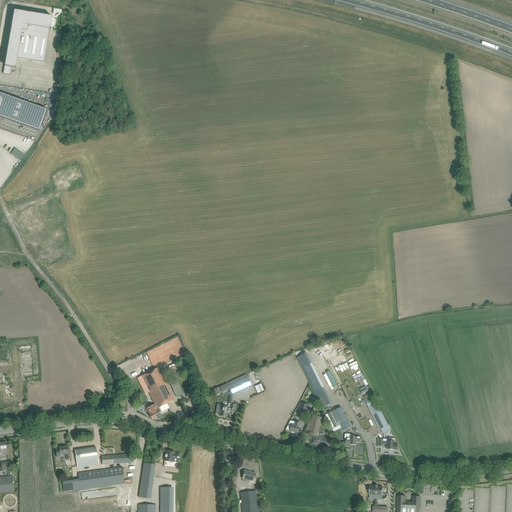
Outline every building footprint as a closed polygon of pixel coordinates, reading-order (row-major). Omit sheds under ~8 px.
[(14,11),(7,50),(5,67),(16,69),(17,59),(44,63),(52,17),(14,11)] [(0,119),(1,117),(39,131),(47,110),(0,93),(0,119)] [(31,345),(18,346),(21,377),(34,376),(31,345)] [(0,363),(13,363),(13,347),(0,347),(0,363)] [(297,358),(302,368),(310,364),(305,354),(297,358)] [(305,367),(302,368),(310,384),(322,408),(330,404),(318,380),(313,383),(305,367)] [(141,376),(149,393),(166,385),(158,368),(141,376)] [(0,388),(4,389),(5,400),(14,400),(14,373),(0,372),(0,388)] [(252,386),(248,377),(247,375),(229,383),(230,385),(228,386),(230,390),(232,395),(234,394),(252,386)] [(254,387),(257,393),(264,390),(261,384),(254,387)] [(149,393),(155,405),(157,409),(160,408),(174,400),(166,385),(149,393)] [(363,397),(368,407),(377,403),(372,392),(363,397)] [(299,413),(307,415),(309,405),(301,403),(299,413)] [(228,407),(221,405),(219,405),(218,405),(217,406),(217,407),(216,411),(215,415),(219,415),(219,416),(226,417),(227,414),(233,415),(234,409),(236,409),(236,405),(232,404),(231,404),(230,408),(230,410),(228,409),(228,407)] [(152,420),(156,418),(152,411),(157,409),(155,405),(147,409),(150,414),(149,415),(150,418),(151,418),(152,420)] [(347,419),(341,407),(333,411),(334,413),(343,431),(352,426),(348,418),(347,419)] [(152,411),(156,418),(157,420),(162,418),(160,413),(162,412),(160,408),(157,409),(152,411)] [(380,409),(371,413),(380,430),(381,429),(383,433),(391,429),(389,424),(388,425),(380,409)] [(328,415),(335,428),(340,425),(334,413),(333,414),(333,412),(328,415)] [(313,416),(304,434),(309,435),(309,434),(315,435),(315,434),(318,434),(322,418),(313,416)] [(290,421),(286,430),(291,431),(291,432),(292,432),(291,433),(294,433),(295,432),(298,433),(299,428),(300,423),(297,422),(290,421)] [(345,443),(347,443),(350,444),(356,445),(357,442),(361,442),(361,438),(352,437),(352,435),(351,434),(346,433),(345,434),(344,439),(346,439),(345,443)] [(317,437),(318,434),(315,434),(315,435),(313,444),(333,448),(334,443),(335,440),(317,437)] [(379,441),(379,446),(383,446),(383,445),(387,445),(387,449),(394,449),(397,449),(398,445),(395,444),(395,442),(395,439),(389,438),(388,439),(388,441),(383,441),(383,439),(379,439),(379,441)] [(56,449),(56,454),(57,457),(60,457),(60,455),(66,454),(66,459),(71,459),(70,449),(68,450),(67,447),(59,448),(59,449),(56,449)] [(74,450),(75,457),(77,468),(98,465),(96,448),(74,450)] [(164,461),(169,462),(173,462),(179,462),(180,454),(175,453),(175,452),(166,451),(164,461)] [(102,456),(102,465),(132,463),(132,454),(102,456)] [(1,462),(2,471),(11,470),(10,461),(1,462)] [(138,497),(150,499),(155,465),(143,463),(138,497)] [(62,481),(63,492),(125,484),(122,467),(78,473),(78,479),(62,481)] [(244,471),(243,475),(243,478),(246,478),(246,480),(254,481),(255,473),(248,472),(248,471),(244,471)] [(0,476),(0,493),(14,492),(12,476),(0,476)] [(382,494),(383,487),(378,487),(378,486),(374,486),(375,486),(369,486),(369,495),(375,495),(374,497),(374,499),(381,499),(375,499),(375,498),(381,498),(381,495),(381,493),(382,494)] [(172,511),(173,488),(160,488),(159,511),(172,511)] [(240,493),(242,511),(258,511),(256,492),(240,493)] [(405,502),(406,496),(398,496),(397,508),(399,508),(398,511),(418,511),(419,509),(420,509),(421,497),(413,497),(413,503),(405,502)]
